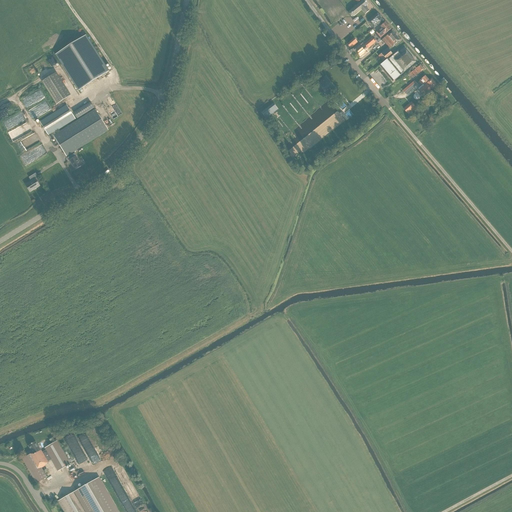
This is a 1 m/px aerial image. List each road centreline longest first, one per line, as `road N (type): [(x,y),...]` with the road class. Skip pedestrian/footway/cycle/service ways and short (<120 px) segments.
road 1 (unclassified): [(511,251),(306,0)]
road 2 (tertiary): [(0,241),(128,156),(159,107),(186,0)]
